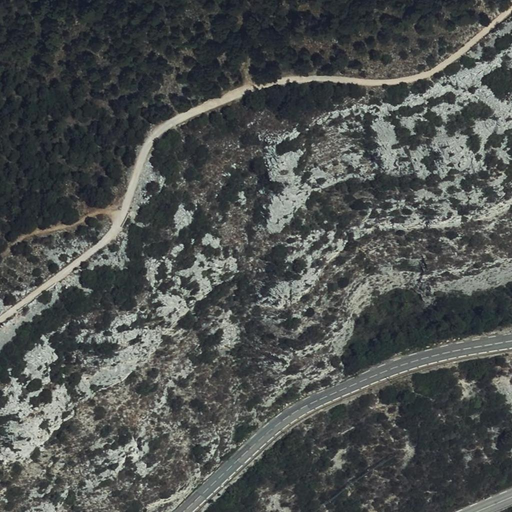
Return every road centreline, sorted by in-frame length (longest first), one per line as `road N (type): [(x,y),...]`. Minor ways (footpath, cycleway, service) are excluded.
road 1 (track): [(0,317),(104,243),(127,208),(148,142),(166,125),(275,79),(367,84),(430,73),(511,8)]
road 2 (secondary): [(180,511),(238,455),(329,391),(402,362),(511,341)]
